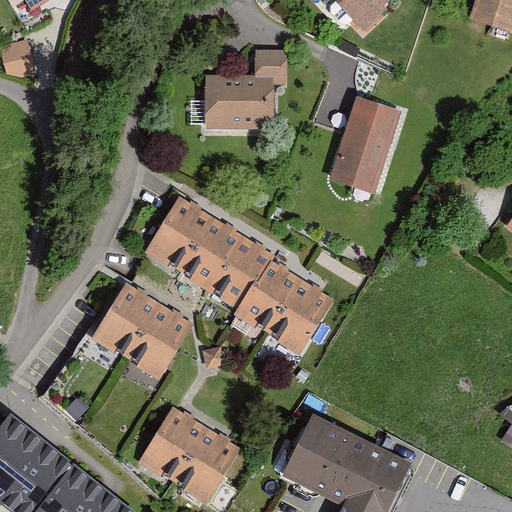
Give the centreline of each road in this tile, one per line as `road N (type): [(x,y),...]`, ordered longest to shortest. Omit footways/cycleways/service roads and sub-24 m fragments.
road 1 (residential): [(218,0),(175,36),(147,76),(120,199),(81,266),(20,341)]
road 2 (residential): [(20,341),(62,135)]
road 3 (residential): [(62,135),(91,45),(116,0)]
